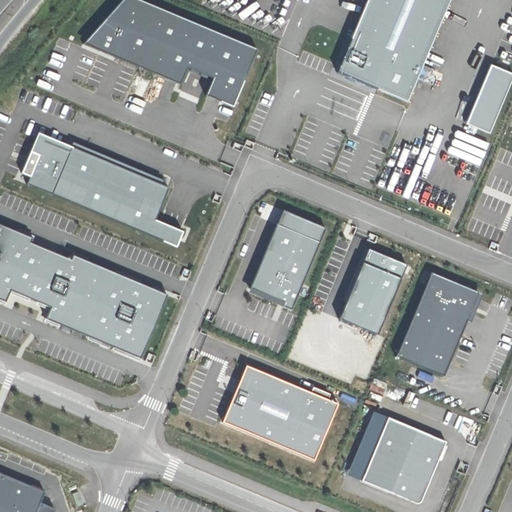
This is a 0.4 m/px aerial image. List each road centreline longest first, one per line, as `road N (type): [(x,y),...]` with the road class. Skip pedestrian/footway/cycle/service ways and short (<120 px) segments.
road 1 (unclassified): [(135,450),(255,165)]
road 2 (unclassified): [(511,273),(255,165)]
road 3 (unclassified): [(135,450),(120,427),(0,379)]
road 4 (unclassified): [(277,511),(135,450)]
road 5 (unclassified): [(0,418),(106,462),(135,450)]
